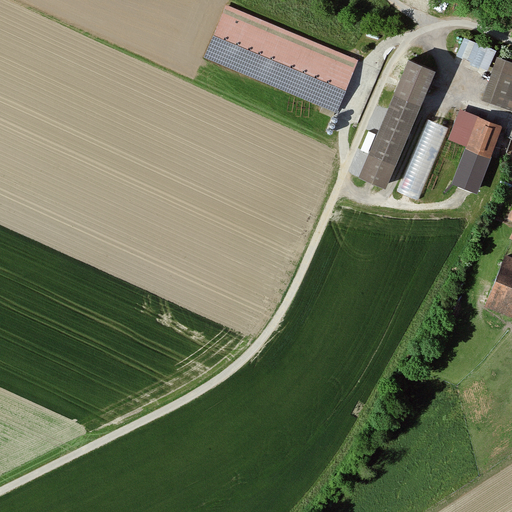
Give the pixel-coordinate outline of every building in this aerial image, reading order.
[(355,58),(226,4),(205,54),(334,108),(355,58)] [(457,56),(490,67),(497,46),(464,35),(457,56)] [(435,70),(410,60),(360,176),(385,187),(435,70)] [(320,109),(317,121),(333,126),(336,114),(320,109)] [(426,115),(398,188),(420,197),(449,124),(426,115)] [(497,125),(480,119),(470,146),(487,152),(497,125)] [(511,250),(507,249),(485,301),(511,311),(511,250)]
